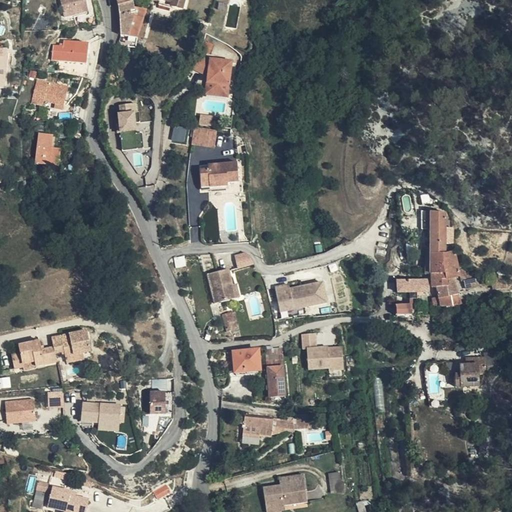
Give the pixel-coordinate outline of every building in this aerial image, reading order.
[(60,0),(65,17),(88,12),(85,0),(60,0)] [(117,0),(119,12),(121,36),(130,37),(138,38),(138,37),(146,11),(134,8),(131,0),(117,0)] [(138,38),(130,37),(128,47),(136,48),(136,47),(138,38)] [(53,58),(87,62),(89,42),(65,39),(65,45),(54,44),(53,58)] [(211,64),(199,59),(197,65),(194,72),(209,79),(207,93),(228,95),(232,66),(211,64)] [(68,88),(37,80),(32,103),(43,106),(44,101),(63,106),(68,88)] [(145,146),(138,101),(120,104),(121,111),(116,112),(118,131),(121,131),(123,149),(145,146)] [(75,117),(81,117),(84,109),(76,108),(75,117)] [(176,125),(173,138),(185,140),(188,127),(176,125)] [(218,131),(196,127),(194,142),(215,145),(218,131)] [(52,148),(53,136),(39,134),(35,163),(58,166),(60,149),(57,149),(52,148)] [(210,187),(210,189),(228,188),(228,183),(238,182),(238,164),(223,165),(208,166),(208,171),(200,171),(202,188),(210,187)] [(400,219),(400,212),(390,210),(389,218),(400,219)] [(430,254),(446,255),(446,212),(430,212),(430,230),(430,240),(430,254)] [(483,256),(479,252),(482,249),(468,236),(463,241),(481,258),(483,256)] [(235,254),(240,268),(254,263),(249,249),(235,254)] [(460,277),(459,270),(455,252),(446,255),(430,254),(430,274),(431,274),(432,284),(454,278),(460,277)] [(177,268),(185,266),(184,257),(175,259),(177,268)] [(215,304),(236,299),(233,286),(229,271),(208,275),(215,304)] [(439,299),(440,306),(450,306),(452,306),(450,297),(458,295),(454,278),(432,284),(432,288),(436,288),(439,299)] [(479,287),(478,279),(464,282),(466,291),(479,287)] [(504,280),(493,280),(493,289),(504,289),(504,280)] [(410,281),(397,281),(397,293),(409,293),(417,293),(428,292),(428,281),(410,281)] [(294,285),(280,287),(284,311),(331,303),(328,284),(307,287),(308,289),(295,291),(294,285)] [(450,297),(452,306),(458,303),(458,297),(458,295),(450,297)] [(413,306),(409,306),(397,306),(397,315),(413,315),(413,306)] [(227,332),(239,329),(235,314),(223,316),(227,332)] [(41,350),(41,346),(40,341),(19,346),(20,354),(12,356),(14,370),(22,368),(23,370),(57,362),(56,354),(64,352),(66,359),(74,357),(74,355),(83,353),(91,351),(87,332),(52,339),(53,348),(45,350),(41,350)] [(304,347),(308,346),(318,346),(317,332),(303,333),(304,347)] [(318,346),(308,346),(310,368),(330,366),(331,369),(345,368),(343,345),(329,346),(329,345),(318,346)] [(237,372),(261,370),(259,349),(235,351),(237,372)] [(282,349),(266,350),(269,398),(286,397),(282,349)] [(74,357),(66,359),(67,364),(84,361),(83,353),(74,355),(74,357)] [(499,370),(497,360),(485,363),(487,373),(499,370)] [(479,387),(479,365),(460,366),(460,374),(456,375),(456,387),(479,387)] [(386,410),(382,377),(374,378),(378,411),(386,410)] [(63,390),(49,391),(50,406),(63,406),(63,390)] [(152,390),(152,412),(166,412),(166,390),(152,390)] [(35,398),(7,400),(9,421),(36,419),(35,398)] [(85,400),(83,420),(100,421),(100,429),(119,430),(122,404),(85,400)] [(274,421),(273,421),(245,418),(245,426),(243,426),(243,429),(244,429),(243,437),(260,439),(260,436),(272,437),(272,433),(274,421)] [(296,421),(296,425),(296,429),(308,428),(308,420),(296,421)] [(287,422),(274,421),(272,433),(286,434),(286,429),(296,429),(296,425),(287,424),(287,422)] [(331,494),(342,493),(340,473),(328,475),(331,494)] [(283,503),(284,505),(307,502),(304,476),(286,478),(287,486),(281,486),(264,489),(266,505),(283,503)] [(51,480),(39,477),(37,485),(48,488),(51,480)] [(72,488),(53,483),(48,502),(65,507),(63,511),(85,511),(89,496),(78,493),(71,492),(72,488)] [(167,483),(155,490),(159,497),(171,490),(167,483)] [(272,511),(284,511),(284,505),(283,503),(266,505),(267,511),(272,511)]
